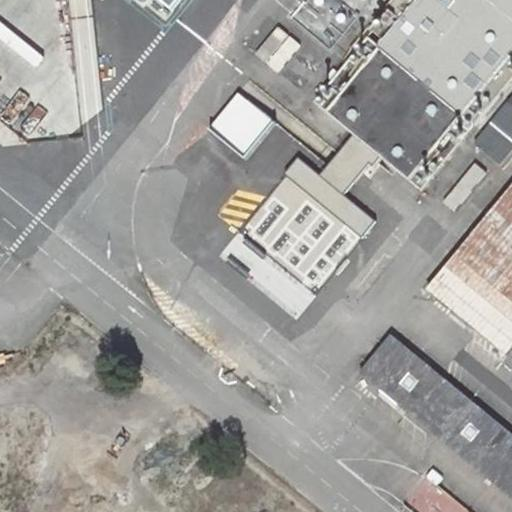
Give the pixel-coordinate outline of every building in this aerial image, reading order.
[(511,0),(389,0),(384,6),(398,17),(373,48),(460,119),(511,55),(511,183),(426,289),(506,354),(511,346),(511,0)] [(300,47),(278,29),(256,55),(278,73),(300,47)] [(381,155),(409,177),(460,119),(373,48),(325,111),(354,134),(381,155)] [(501,163),(511,149),(511,92),(472,140),(501,163)] [(273,120),(239,93),(209,129),(242,156),(273,120)] [(354,134),(319,176),(297,158),(284,173),(288,176),(221,256),(296,318),(376,222),(346,196),(381,155),(354,134)] [(487,174),(476,164),(443,202),(454,211),(487,174)] [(379,382),(511,489),(511,428),(409,345),(379,382)]
